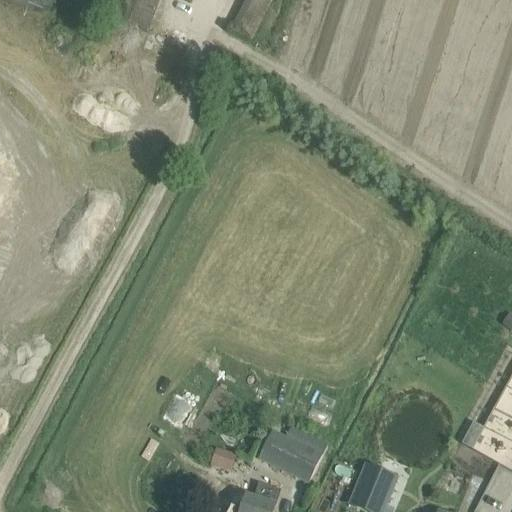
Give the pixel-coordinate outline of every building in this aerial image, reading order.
[(117,0),(111,17),(149,31),(159,0),(117,0)] [(247,0),(232,30),(253,41),(274,0),(247,0)] [(258,461),(307,485),(326,448),(304,438),(292,432),(288,440),(272,432),(258,461)] [(468,435),(462,446),(473,451),(478,441),(468,435)] [(366,469),(356,495),(385,507),(396,481),(366,469)] [(275,511),(282,492),(258,485),(253,500),(246,498),(241,511),(275,511)]
